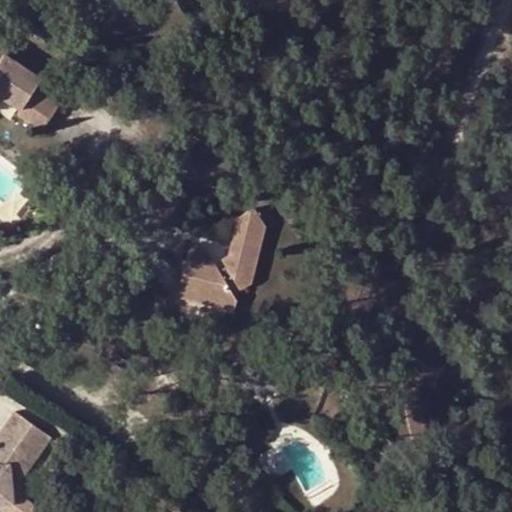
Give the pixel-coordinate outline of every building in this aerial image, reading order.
[(0,95),(23,110),(41,79),(19,63),(24,56),(0,40),(0,95)] [(193,177),(204,160),(188,151),(178,168),(193,177)] [(201,267),(204,250),(191,247),(177,299),(234,312),(236,301),(225,283),(232,279),(241,292),(251,286),(265,226),(255,210),(231,223),(235,229),(228,254),(221,259),(225,266),(218,272),(201,267)] [(206,251),(204,250),(201,267),(218,272),(206,251)] [(16,414),(0,437),(0,506),(8,511),(48,511),(25,495),(24,476),(51,438),(16,414)]
